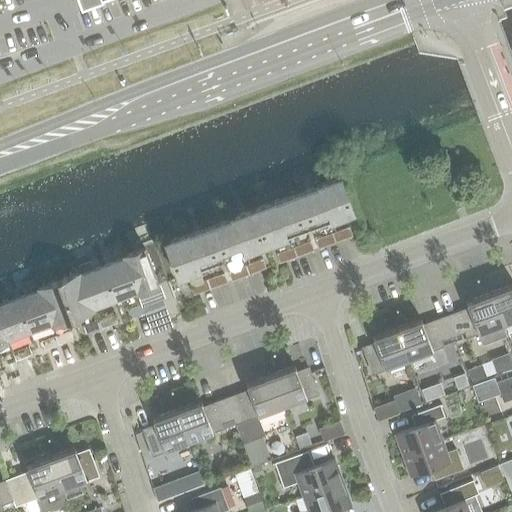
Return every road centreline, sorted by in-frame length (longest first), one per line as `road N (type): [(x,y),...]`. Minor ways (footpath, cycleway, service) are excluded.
road 1 (primary): [(0,155),(412,0)]
road 2 (residential): [(94,376),(319,293)]
road 3 (residential): [(392,511),(319,293)]
road 4 (residential): [(319,293),(511,221)]
road 5 (residential): [(143,511),(94,376)]
